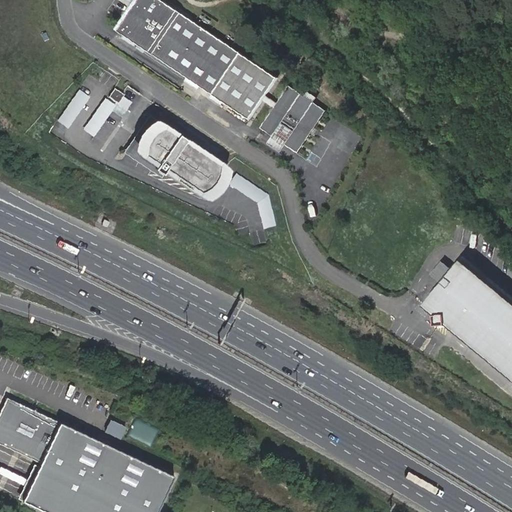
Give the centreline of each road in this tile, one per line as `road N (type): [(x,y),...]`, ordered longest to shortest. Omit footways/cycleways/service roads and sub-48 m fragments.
road 1 (motorway): [(511,493),(242,335),(79,251)]
road 2 (residential): [(65,0),(78,36),(282,173),(302,237),(319,262),(413,317)]
road 3 (motorway): [(0,254),(286,402)]
road 4 (track): [(511,223),(300,0)]
road 5 (motorway): [(0,297),(286,402)]
road 6 (motorway): [(286,402),(468,511)]
road 7 (track): [(403,108),(395,39),(351,0)]
road 8 (unknown): [(413,317),(457,338),(511,384)]
